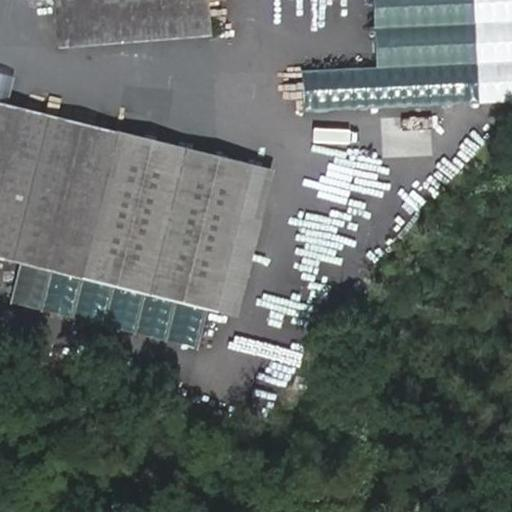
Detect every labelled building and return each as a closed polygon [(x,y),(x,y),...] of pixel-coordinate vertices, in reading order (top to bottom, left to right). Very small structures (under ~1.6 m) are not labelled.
[(201,0),(55,0),(57,13),(202,4),(201,0)] [(468,0),(370,0),(374,62),(472,56),(468,0)] [(202,4),(57,13),(59,42),(204,34),(202,4)] [(262,170),(106,133),(0,103),(0,258),(225,316),(262,170)] [(194,337),(199,309),(157,301),(152,328),(194,337)]
